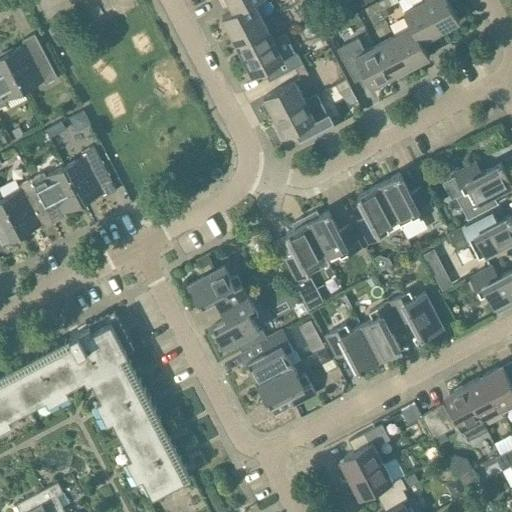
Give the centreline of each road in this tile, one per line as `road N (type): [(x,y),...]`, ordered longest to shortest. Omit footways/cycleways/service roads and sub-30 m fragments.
road 1 (residential): [(246,174),(306,184),(474,92),(504,89)]
road 2 (residential): [(263,455),(511,329)]
road 3 (residential): [(263,455),(237,439),(138,247)]
road 4 (residential): [(246,174),(240,135),(168,0)]
road 5 (residential): [(0,318),(138,247)]
road 6 (residential): [(138,247),(226,204),(246,174)]
